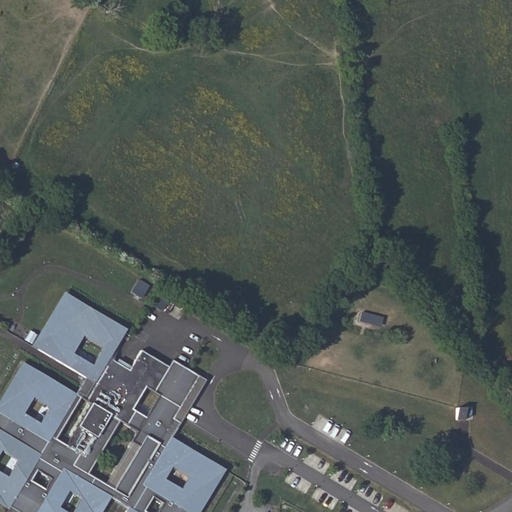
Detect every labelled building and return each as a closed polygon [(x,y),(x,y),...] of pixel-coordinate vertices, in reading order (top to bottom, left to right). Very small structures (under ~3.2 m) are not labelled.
[(132,291),(142,296),(148,284),(138,279),(132,291)] [(172,360),(168,366),(141,350),(129,370),(109,358),(126,329),(63,292),(31,346),(84,378),(75,393),(21,361),(0,396),(0,505),(7,510),(9,507),(17,511),(101,511),(110,498),(127,508),(124,511),(198,511),(224,469),(171,437),(205,380),(172,360)] [(163,308),(167,300),(158,296),(154,304),(163,308)] [(361,313),(359,322),(380,327),(382,319),(361,313)] [(456,408),(455,420),(464,420),(464,408),(456,408)]
